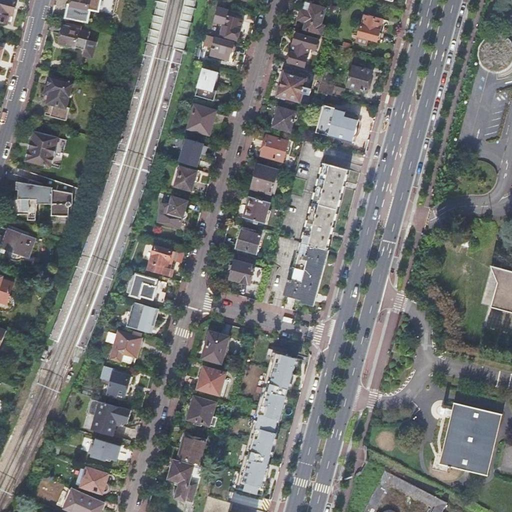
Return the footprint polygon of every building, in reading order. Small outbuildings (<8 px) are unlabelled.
[(0,0),(0,22),(6,24),(9,14),(12,15),(16,0),(0,0)] [(68,6),(65,20),(88,25),(91,11),(99,13),(101,0),(72,0),(71,6),(68,6)] [(157,0),(152,21),(147,42),(155,45),(166,0),(157,0)] [(185,0),(174,47),(185,50),(195,0),(185,0)] [(299,14),(299,15),(299,17),(300,18),(300,20),(306,22),(304,29),(321,34),(323,26),(320,25),(325,8),(311,4),(309,12),(302,10),(302,12),(300,12),(299,14)] [(218,7),(214,21),(223,23),(220,34),(236,39),(237,37),(239,36),(240,30),(239,29),(242,20),(227,15),(228,10),(218,7)] [(360,24),(357,36),(374,40),(379,38),(380,33),(378,30),(381,19),(364,14),(361,25),(360,24)] [(70,28),(67,27),(64,26),(62,35),(61,35),(60,36),(58,40),(59,42),(60,42),(59,44),(84,51),(83,57),(91,59),(96,43),(87,41),(89,33),(80,31),(81,28),(71,25),(70,28)] [(295,33),(292,43),(295,44),(293,52),(290,52),(289,53),(287,54),(286,58),(287,60),(287,62),(304,66),(309,48),(315,49),(318,40),(295,33)] [(507,67),(509,65),(511,62),(511,61),(511,42),(510,40),(507,38),(505,36),(501,35),(498,34),(495,34),(491,35),(488,36),(485,38),(483,40),(481,43),(480,46),(479,50),(479,53),(479,57),(480,60),(482,63),(484,65),(487,67),(490,69),(493,70),(497,70),(500,70),(504,69),(507,67)] [(216,38),(211,55),(228,60),(230,53),(232,53),(233,51),(234,50),(235,50),(235,49),(236,48),(236,46),(235,46),(234,45),(235,43),(216,38)] [(351,65),(346,86),(365,91),(370,71),(351,65)] [(203,70),(197,87),(199,87),(198,92),(207,95),(209,90),(213,91),(218,74),(203,70)] [(282,83),(278,94),(299,101),(303,88),(299,86),(301,77),(285,73),(282,74),(281,79),(282,83)] [(50,76),(48,87),(51,87),(49,93),(48,99),(50,103),(52,104),(49,116),(66,120),(69,107),(66,107),(73,82),(50,76)] [(319,81),(317,91),(330,94),(332,86),(319,81)] [(195,104),(187,128),(209,135),(216,112),(195,104)] [(352,141),(358,119),(358,118),(353,117),(354,113),(344,111),(335,108),(334,109),(323,106),(317,131),(328,134),(328,135),(352,142),(352,141)] [(271,122),(273,124),(273,126),(289,131),(295,112),(278,107),(276,115),(272,117),(271,122)] [(360,120),(358,119),(352,141),(355,141),(356,136),(357,136),(358,135),(359,135),(360,134),(361,133),(361,132),(361,131),(361,130),(361,129),(361,128),(360,127),(360,126),(359,126),(360,120)] [(34,132),(27,159),(50,166),(57,138),(34,132)] [(266,136),(260,156),(281,162),(287,142),(266,136)] [(187,139),(182,155),(198,160),(200,153),(204,155),(207,147),(202,145),(203,144),(187,139)] [(323,162),(302,243),(326,250),(347,168),(323,162)] [(257,165),(251,188),(270,194),(277,171),(257,165)] [(180,168),(175,186),(190,190),(196,172),(180,168)] [(10,198),(10,214),(28,214),(28,220),(36,220),(38,203),(52,203),(51,215),(69,215),(69,204),(73,204),(73,193),(52,187),(52,185),(16,181),(16,190),(18,190),(18,199),(10,198)] [(162,205),(159,215),(165,217),(163,223),(173,226),(174,224),(180,225),(181,220),(183,219),(185,217),(185,215),(185,213),(185,212),(184,210),(187,201),(172,196),(168,207),(162,205)] [(248,196),(242,217),(263,223),(269,202),(248,196)] [(7,229),(0,249),(0,251),(4,253),(4,252),(7,253),(6,254),(7,255),(7,256),(9,257),(10,258),(13,260),(14,260),(16,260),(17,260),(19,259),(20,259),(21,258),(25,259),(26,256),(29,257),(35,239),(27,236),(28,232),(18,229),(17,232),(7,229)] [(236,239),(235,245),(238,247),(237,249),(255,254),(260,237),(241,232),(240,238),(236,239)] [(326,250),(302,243),(293,278),(288,277),(287,283),(298,286),(296,296),(313,300),(326,250)] [(154,246),(149,263),(166,268),(169,261),(171,260),(173,255),(170,251),(154,246)] [(234,261),(229,278),(238,281),(238,283),(247,285),(248,284),(249,284),(254,266),(234,261)] [(511,268),(491,263),(497,280),(491,304),(511,309),(511,268)] [(0,310),(4,312),(9,295),(13,283),(1,279),(2,276),(0,275),(0,310)] [(131,275),(126,293),(130,294),(130,296),(140,298),(141,296),(156,301),(162,282),(135,275),(135,276),(131,275)] [(133,302),(126,326),(149,333),(151,326),(154,327),(159,309),(133,302)] [(118,332),(111,358),(121,361),(123,354),(131,356),(136,357),(142,338),(118,332)] [(210,333),(204,358),(220,363),(222,356),(224,356),(229,338),(226,337),(225,338),(210,333)] [(287,393),(297,357),(277,351),(267,387),(287,393)] [(129,364),(131,356),(123,354),(121,361),(120,362),(129,364)] [(203,368),(197,389),(219,395),(225,374),(203,368)] [(114,373),(108,394),(116,397),(117,393),(126,396),(131,378),(114,373)] [(237,387),(236,393),(246,396),(247,390),(237,387)] [(194,396),(188,418),(209,424),(215,403),(194,396)] [(130,412),(91,400),(87,414),(95,416),(90,431),(112,437),(115,426),(119,427),(122,424),(126,425),(130,412)] [(456,403),(442,464),(447,466),(446,468),(451,469),(452,467),(486,475),(500,414),(456,403)] [(255,407),(246,438),(270,445),(279,414),(255,407)] [(184,436),(178,458),(198,463),(204,441),(184,436)] [(92,445),(89,453),(92,454),(92,457),(105,461),(106,458),(117,461),(120,447),(96,441),(95,446),(92,445)] [(231,481),(228,493),(256,501),(260,484),(257,483),(262,465),(242,460),(236,482),(231,481)] [(175,462),(170,479),(181,482),(176,498),(186,500),(186,499),(192,501),(196,484),(189,482),(193,467),(175,462)] [(80,470),(76,485),(81,486),(82,488),(101,494),(105,493),(107,492),(108,489),(107,486),(106,484),(104,482),(107,476),(102,474),(101,472),(91,470),(90,471),(86,469),(86,471),(80,470)] [(442,511),(448,501),(386,470),(363,511),(442,511)] [(25,490),(21,498),(27,500),(30,493),(25,490)] [(70,511),(71,511),(78,511),(84,500),(76,497),(70,511)] [(84,500),(78,511),(100,511),(103,505),(85,497),(84,500)] [(230,511),(232,504),(208,497),(203,511),(230,511)]
